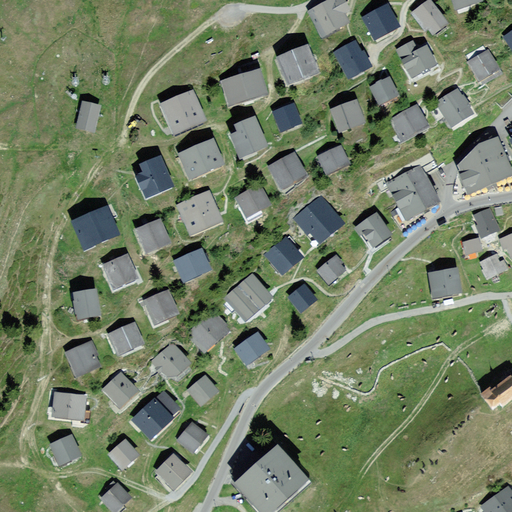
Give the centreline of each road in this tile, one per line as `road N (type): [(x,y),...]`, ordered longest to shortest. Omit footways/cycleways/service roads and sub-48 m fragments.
road 1 (track): [(228,6),(144,78),(121,141),(59,226),(41,384),(21,448),(25,463)]
road 2 (residential): [(121,141),(177,141),(263,108),(271,93),(268,59),(303,8)]
road 3 (track): [(373,455),(455,354),(502,324),(510,313),(505,295)]
road 4 (residential): [(511,294),(384,318),(334,347),(306,349)]
road 5 (residential): [(451,211),(306,349)]
road 6 (residential): [(259,392),(247,391),(200,469),(172,497)]
road 7 (track): [(25,463),(45,472),(106,472),(152,493)]
road 8 (residential): [(259,392),(204,511)]
road 9 (residential): [(511,106),(453,163),(446,182),(451,211)]
